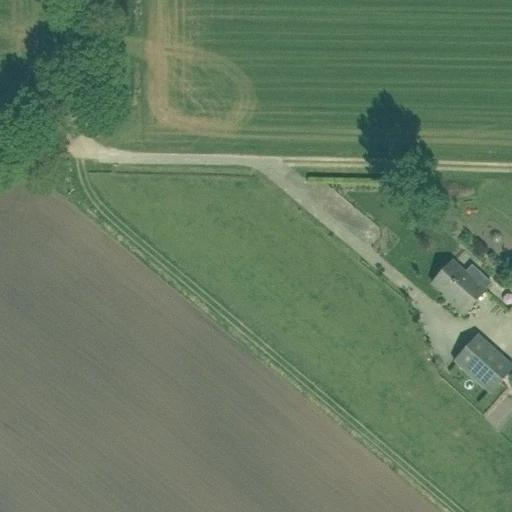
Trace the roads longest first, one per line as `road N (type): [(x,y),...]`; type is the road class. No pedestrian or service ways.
road 1 (track): [(77,155),(84,186),(105,215),(458,511)]
road 2 (track): [(63,135),(77,155),(511,170)]
road 3 (unknown): [(275,164),(459,338)]
road 4 (unclassified): [(0,154),(38,150),(77,116),(85,0)]
